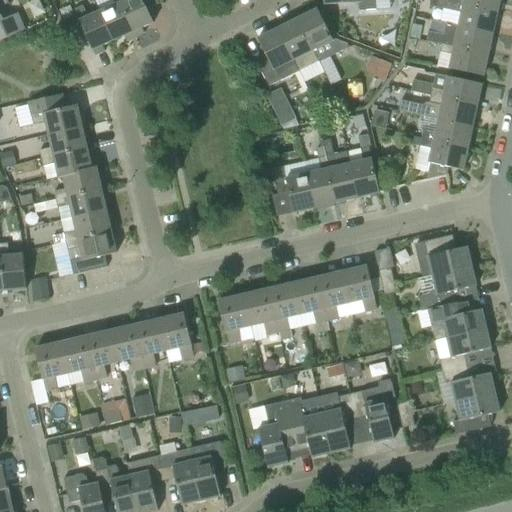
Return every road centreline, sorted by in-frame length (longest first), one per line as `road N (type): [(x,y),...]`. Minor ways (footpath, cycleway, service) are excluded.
road 1 (residential): [(166,288),(497,205)]
road 2 (residential): [(166,288),(123,93),(134,71),(200,41)]
road 3 (residential): [(511,442),(277,498),(259,511)]
road 4 (residential): [(49,511),(2,329)]
road 5 (residential): [(2,329),(166,288)]
